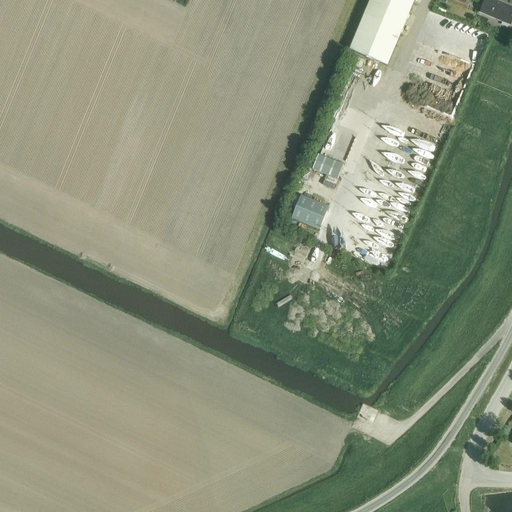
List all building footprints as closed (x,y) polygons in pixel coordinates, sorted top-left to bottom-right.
[(370,0),(350,51),(388,67),(415,0),(370,0)] [(486,0),(481,13),(511,26),(511,22),(511,9),(490,0),(486,0)] [(350,65),(361,70),(365,60),(354,55),(350,65)] [(348,166),(321,155),(315,170),(342,182),(348,166)] [(327,209),(299,198),(290,219),(318,230),(327,209)]
